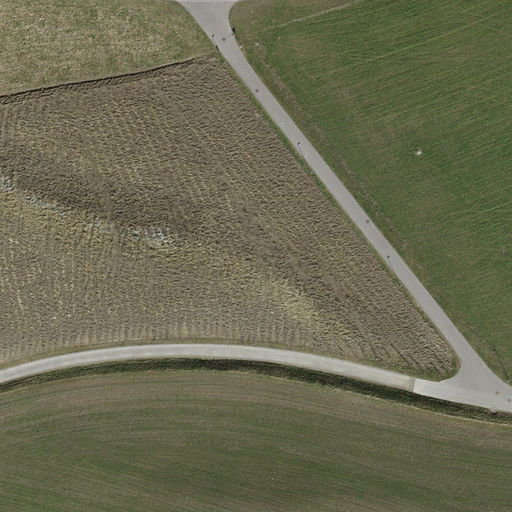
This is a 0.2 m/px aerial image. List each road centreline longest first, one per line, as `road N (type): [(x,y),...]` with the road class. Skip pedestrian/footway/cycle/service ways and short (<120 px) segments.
road 1 (track): [(511,399),(497,396),(223,46),(206,0)]
road 2 (track): [(497,396),(357,367),(153,349),(0,380)]
